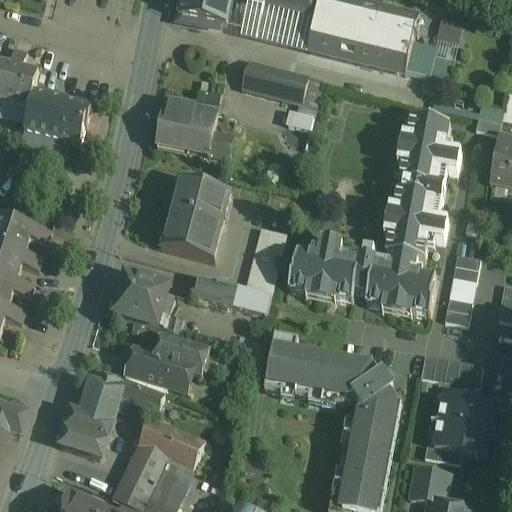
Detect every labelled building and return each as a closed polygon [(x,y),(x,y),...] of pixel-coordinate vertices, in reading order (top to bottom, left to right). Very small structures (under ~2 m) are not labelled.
[(186,0),(182,22),(227,31),(233,0),(186,0)] [(251,0),(249,9),(265,12),(265,11),(316,24),(317,24),(322,0),(251,0)] [(420,21),(330,0),(322,0),(317,24),(316,24),(308,55),(406,79),(420,21)] [(462,29),(443,24),(439,43),(452,47),(454,37),(460,39),(462,29)] [(28,58),(16,55),(12,70),(25,73),(28,58)] [(453,65),(431,60),(423,95),(445,100),(453,65)] [(0,66),(0,105),(3,107),(12,70),(0,66)] [(310,82),(250,66),(242,94),(303,110),(310,82)] [(12,70),(3,107),(31,114),(35,98),(40,77),(25,73),(12,70)] [(203,114),(168,107),(168,105),(166,105),(158,151),(159,152),(159,150),(209,160),(209,162),(210,162),(211,160),(215,139),(222,100),(206,97),(203,114)] [(93,113),(35,98),(31,114),(25,137),(81,151),(86,133),(88,133),(93,113)] [(511,99),(508,99),(503,125),(511,126),(511,99)] [(294,115),(290,129),(315,135),(318,121),(294,115)] [(414,144),(409,171),(403,170),(400,188),(405,189),(404,197),(398,196),(395,214),(401,215),(396,242),(390,241),(386,259),(392,260),(392,259),(419,264),(419,265),(426,266),(429,252),(427,251),(433,218),(435,218),(437,208),(443,209),(446,192),(440,191),(441,184),(439,184),(446,149),(448,150),(451,131),(412,123),(408,142),(414,144)] [(501,129),(479,124),(476,136),(499,141),(501,129)] [(232,142),(215,139),(211,160),(228,163),(232,142)] [(310,146),(287,141),(285,149),(308,155),(310,146)] [(511,146),(499,144),(491,191),(508,194),(511,194),(511,146)] [(462,158),(450,156),(446,178),(458,180),(462,158)] [(233,199),(180,186),(179,188),(181,188),(165,252),(163,252),(162,254),(215,267),(216,265),(213,264),(223,224),(227,225),(233,199)] [(508,194),(493,191),(490,205),(506,207),(508,194)] [(483,217),(471,214),(466,237),(478,240),(483,217)] [(36,231),(0,219),(0,249),(27,258),(31,244),(36,231)] [(449,227),(437,225),(433,246),(446,249),(449,227)] [(53,237),(36,231),(31,244),(49,250),(53,237)] [(288,240),(262,233),(246,296),(273,302),(288,240)] [(344,249),(322,245),(320,257),(341,261),(344,249)] [(27,258),(0,249),(0,279),(19,285),(23,271),(27,258)] [(313,260),(298,257),(296,268),(295,267),(290,296),(309,300),(310,294),(337,299),(336,305),(354,308),(356,297),(369,299),(367,311),(385,314),(386,308),(413,313),(412,319),(432,323),(437,294),(435,293),(437,283),(420,280),(419,282),(385,275),(385,273),(376,272),(378,265),(374,265),(376,257),(365,255),(364,263),(361,262),(359,269),(347,266),(346,268),(312,262),(313,260)] [(44,263),(27,258),(23,271),(40,277),(44,263)] [(419,264),(392,259),(392,260),(391,270),(417,275),(419,265),(419,264)] [(482,265),(458,261),(456,272),(479,277),(482,265)] [(479,277),(456,272),(454,284),(477,288),(479,277)] [(172,292),(126,278),(113,321),(159,334),(163,322),(171,324),(176,307),(168,304),(172,292)] [(19,285),(0,279),(0,308),(10,312),(10,311),(14,298),(19,285)] [(239,294),(200,284),(195,304),(234,314),(239,294)] [(36,290),(19,285),(14,298),(31,303),(36,290)] [(511,291),(505,290),(503,302),(511,303),(511,291)] [(255,298),(239,294),(234,314),(250,318),(255,298)] [(272,303),(255,298),(250,318),(268,323),(272,303)] [(511,303),(503,302),(501,314),(511,315),(511,303)] [(474,308),(450,304),(448,316),(471,320),(474,308)] [(10,312),(0,308),(0,341),(0,342),(6,325),(10,312)] [(27,317),(10,311),(10,312),(6,325),(23,330),(27,317)] [(511,315),(501,314),(499,325),(511,327),(511,315)] [(471,320),(448,316),(446,327),(469,332),(471,320)] [(211,355),(161,340),(156,358),(142,354),(138,368),(130,365),(125,381),(127,381),(126,384),(167,397),(168,394),(189,400),(195,379),(203,381),(211,355)] [(365,415),(353,423),(352,428),(355,429),(350,455),(347,455),(343,477),(346,478),(341,504),(333,503),(331,511),(377,511),(396,412),(388,401),(395,396),(384,381),(378,385),(370,374),(297,361),(299,345),(276,341),(265,395),(283,399),(283,396),(296,398),(295,401),(310,404),(311,401),(337,406),(337,409),(344,410),(356,402),(365,415)] [(437,362),(426,360),(421,384),(433,386),(437,362)] [(449,365),(437,362),(433,386),(440,387),(445,388),(449,365)] [(461,367),(449,365),(445,388),(457,390),(461,367)] [(473,369),(461,367),(457,390),(468,392),(473,369)] [(484,371),(473,369),(468,392),(475,394),(480,395),(484,371)] [(125,387),(95,379),(83,419),(74,416),(71,417),(61,450),(62,452),(101,464),(105,462),(115,428),(114,428),(117,419),(123,421),(128,407),(122,404),(127,388),(125,387)] [(166,399),(126,384),(125,387),(127,388),(122,404),(128,407),(159,418),(166,399)] [(445,388),(440,387),(438,399),(445,400),(473,405),(475,394),(468,392),(457,390),(445,388)] [(473,405),(445,400),(435,453),(463,459),(486,463),(496,410),(473,405)] [(26,419),(0,411),(0,468),(8,439),(19,443),(26,419)] [(207,448),(169,432),(167,437),(149,429),(139,454),(194,478),(207,448)] [(435,453),(428,452),(425,463),(461,470),(463,459),(435,453)] [(167,468),(139,454),(131,469),(160,483),(165,473),(167,468)] [(160,483),(131,469),(114,505),(122,509),(127,511),(146,511),(150,505),(153,498),(158,487),(160,483)] [(190,486),(165,473),(160,483),(158,487),(184,499),(190,486)] [(452,481),(416,474),(411,505),(430,508),(431,507),(446,510),(452,481)] [(184,499),(158,487),(153,498),(178,511),(184,499)] [(95,511),(72,501),(66,511),(95,511)]
